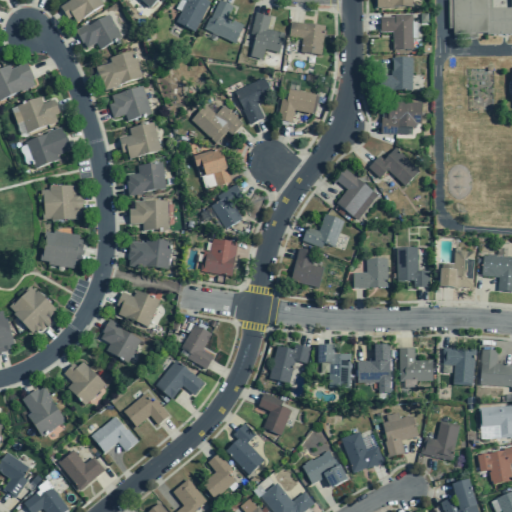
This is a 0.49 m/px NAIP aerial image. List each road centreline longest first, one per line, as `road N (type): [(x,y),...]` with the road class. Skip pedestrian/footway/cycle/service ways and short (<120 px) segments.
road 1 (residential): [(99,511),(205,423),(239,373),(282,205),(346,123),(350,0)]
road 2 (residential): [(0,378),(37,362),(75,329),(105,252),(87,119),(70,73),(42,40)]
road 3 (residential): [(511,322),(309,316),(186,296)]
